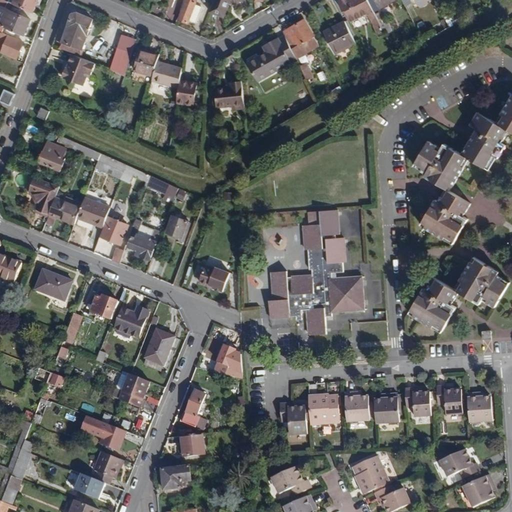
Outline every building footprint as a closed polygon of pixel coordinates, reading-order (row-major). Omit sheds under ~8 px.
[(0,25),(4,28),(24,36),(31,20),(6,9),(9,2),(4,0),(0,0),(0,7),(2,8),(0,14),(0,25)] [(33,12),(38,0),(15,0),(14,4),(33,12)] [(185,0),(178,19),(187,23),(189,20),(195,22),(201,7),(195,4),(196,0),(185,0)] [(213,0),(210,11),(224,17),(230,0),(239,0),(243,1),(243,0),(213,0)] [(368,0),(341,0),(338,2),(343,13),(346,12),(352,23),(368,15),(372,22),(378,19),(375,14),(373,11),(368,0)] [(368,0),(373,11),(394,0),(368,0)] [(378,19),(385,34),(393,31),(382,10),(375,14),(378,19)] [(72,14),(63,42),(83,49),(93,19),(77,12),(72,14)] [(451,14),(445,17),(446,21),(450,27),(464,19),(461,13),(453,18),(451,14)] [(284,35),(296,59),(319,45),(304,20),(283,32),(284,35)] [(324,32),(335,54),(356,44),(345,21),(324,32)] [(136,39),(122,34),(110,70),(124,76),(136,39)] [(247,63),(258,81),(297,60),(296,59),(284,35),(278,38),(278,37),(267,43),(270,50),(266,52),(247,63)] [(1,52),(16,59),(23,44),(9,37),(6,43),(17,48),(13,55),(3,50),(1,52)] [(63,42),(61,48),(81,55),(83,49),(63,42)] [(3,50),(13,55),(17,48),(6,43),(3,50)] [(142,51),(136,71),(154,76),(158,60),(159,56),(142,51)] [(83,59),(72,55),(69,64),(70,64),(68,69),(66,68),(62,77),(63,77),(63,78),(83,86),(88,74),(91,75),(95,64),(83,59)] [(154,76),(152,81),(179,88),(180,80),(182,67),(158,60),(154,76)] [(300,66),(307,80),(314,76),(307,62),(300,66)] [(179,88),(177,103),(194,105),(198,83),(180,80),(179,88)] [(216,87),(216,109),(232,107),(232,110),(245,109),(242,81),(231,82),(231,85),(216,87)] [(0,99),(0,102),(10,107),(15,95),(4,90),(0,99)] [(511,96),(501,114),(505,116),(499,125),(496,123),(480,114),(477,119),(475,118),(470,125),(476,129),(473,135),(481,140),(477,147),(470,141),(461,154),(445,144),(441,149),(439,153),(435,150),(437,147),(429,142),(416,163),(423,168),(422,171),(427,174),(425,177),(435,183),(439,176),(443,178),(442,180),(453,187),(464,168),(461,166),(466,157),(470,159),(485,168),(492,156),(496,158),(497,159),(501,152),(492,146),(496,140),(498,141),(501,137),(504,139),(509,131),(511,132),(511,96)] [(46,120),(49,111),(41,107),(37,116),(46,120)] [(501,114),(496,123),(499,125),(505,116),(501,114)] [(60,135),(57,142),(74,149),(76,142),(60,135)] [(473,135),(470,141),(477,147),(481,140),(473,135)] [(501,143),(498,141),(496,140),(492,146),(501,152),(505,146),(501,143)] [(43,151),(39,163),(61,171),(65,160),(63,160),(67,148),(48,141),(44,152),(43,151)] [(76,142),(74,149),(99,160),(101,153),(76,142)] [(99,160),(99,161),(110,166),(124,172),(127,164),(101,153),(99,160)] [(488,170),(496,158),(492,156),(485,168),(488,170)] [(461,166),(464,168),(470,159),(466,157),(461,166)] [(99,161),(97,164),(109,169),(110,166),(99,161)] [(8,167),(6,174),(12,176),(14,169),(8,167)] [(132,167),(130,172),(150,182),(152,176),(132,167)] [(150,182),(148,186),(175,199),(179,188),(152,176),(150,182)] [(450,192),(453,187),(442,180),(443,178),(439,176),(435,183),(446,190),(449,191),(450,192)] [(34,177),(30,190),(35,191),(36,190),(42,205),(40,211),(50,214),(57,195),(60,186),(34,177)] [(33,193),(38,203),(42,205),(36,190),(35,191),(33,193)] [(181,190),(177,197),(182,200),(186,192),(181,190)] [(446,190),(439,202),(447,207),(450,202),(444,198),(449,191),(446,190)] [(447,207),(439,202),(436,200),(423,222),(428,226),(426,229),(445,240),(447,237),(455,242),(468,220),(464,217),(454,211),(458,205),(467,211),(471,204),(450,192),(449,191),(444,198),(450,202),(447,207)] [(50,214),(49,215),(50,216),(57,218),(75,225),(78,218),(83,205),(57,195),(50,214)] [(83,205),(78,218),(103,228),(111,207),(85,197),(83,205)] [(464,217),(467,211),(458,205),(454,211),(464,217)] [(269,301),(270,319),(296,317),(296,320),(302,320),(302,310),(308,310),(310,335),(326,334),(325,317),(332,316),(332,312),(364,309),(362,277),(332,279),(332,273),(344,272),(343,262),(345,262),(343,238),(335,238),(335,235),(339,234),(337,210),(320,211),(320,224),(304,225),(305,250),(308,250),(309,270),(312,270),(312,276),(287,278),(287,272),(272,273),(274,300),(269,301)] [(50,216),(47,224),(53,227),(57,218),(50,216)] [(106,227),(102,237),(121,245),(127,230),(125,229),(127,224),(108,216),(105,226),(106,227)] [(172,216),(166,232),(182,238),(183,234),(187,236),(191,224),(187,223),(188,221),(172,216)] [(138,234),(136,238),(132,237),(128,247),(138,250),(136,254),(151,259),(157,241),(155,240),(157,234),(154,233),(152,239),(138,234)] [(447,237),(445,240),(453,245),(455,242),(447,237)] [(164,247),(158,245),(154,256),(160,258),(164,247)] [(117,249),(112,260),(121,264),(125,252),(117,249)] [(0,277),(15,284),(23,265),(0,255),(0,277)] [(475,256),(472,261),(486,269),(489,265),(475,256)] [(486,269),(472,261),(459,280),(463,283),(458,291),(455,289),(438,279),(433,287),(439,290),(436,295),(428,289),(425,287),(412,309),(416,312),(414,315),(433,327),(435,324),(444,329),(457,308),(452,304),(443,299),(446,292),(456,298),(460,292),(469,298),(480,305),(483,299),(485,296),(489,299),(487,302),(495,307),(505,292),(509,285),(502,280),(504,278),(498,274),(500,271),(489,265),(486,269)] [(205,264),(198,282),(207,286),(209,285),(213,287),(213,288),(223,292),(230,273),(215,267),(215,268),(205,264)] [(36,291),(65,302),(73,282),(44,271),(36,291)] [(435,277),(428,289),(436,295),(439,290),(433,287),(438,279),(435,277)] [(459,280),(455,289),(458,291),(463,283),(459,280)] [(452,304),(456,298),(446,292),(443,299),(452,304)] [(91,312),(105,318),(109,306),(115,308),(117,302),(102,296),(102,298),(97,296),(91,312)] [(105,318),(112,320),(119,303),(117,302),(115,308),(109,306),(105,318)] [(115,330),(139,338),(149,311),(139,307),(136,315),(123,310),(115,330)] [(84,316),(75,312),(64,340),(73,344),(84,316)] [(435,324),(433,327),(442,333),(444,329),(435,324)] [(146,359),(164,366),(175,337),(157,331),(146,359)] [(491,331),(483,331),(483,339),(491,339),(491,331)] [(226,345),(219,362),(238,370),(236,378),(244,380),(242,355),(236,352),(237,350),(226,345)] [(58,357),(64,360),(68,350),(61,348),(58,357)] [(96,360),(102,362),(106,354),(100,351),(96,360)] [(50,383),(54,374),(40,368),(36,379),(50,385),(50,383)] [(50,383),(61,387),(64,378),(54,374),(50,383)] [(130,374),(119,400),(140,408),(151,382),(130,374)] [(464,390),(456,390),(448,391),(447,387),(440,387),(441,404),(449,404),(449,414),(466,413),(464,390)] [(431,392),(424,393),(416,393),(415,390),(415,389),(407,389),(408,406),(417,406),(417,416),(433,415),(431,392)] [(196,390),(187,412),(185,411),(181,421),(197,427),(201,417),(198,416),(206,394),(196,390)] [(388,390),(388,391),(388,395),(384,395),(376,396),(378,420),(402,418),(400,390),(388,390)] [(367,397),(359,397),(355,398),(355,393),(343,394),(345,423),(368,421),(367,397)] [(494,397),(486,397),(482,398),(482,393),(469,394),(471,422),(496,420),(494,397)] [(238,397),(241,430),(248,429),(245,396),(238,397)] [(339,396),(330,397),(329,397),(325,397),(325,396),(310,397),(312,425),(341,423),(339,396)] [(158,406),(159,399),(148,397),(146,404),(158,406)] [(307,407),(298,407),(298,411),(290,411),(289,408),(289,404),(281,404),(283,422),(291,422),(292,436),(308,435),(307,407)] [(32,424),(39,427),(42,418),(35,415),(32,424)] [(103,438),(109,425),(86,416),(81,430),(103,438)] [(22,451),(25,441),(32,424),(26,422),(23,430),(16,449),(22,451)] [(101,444),(119,451),(126,432),(109,425),(103,438),(101,444)] [(182,436),(185,458),(206,455),(204,434),(182,436)] [(22,451),(31,454),(34,445),(25,441),(22,451)] [(22,451),(16,449),(8,469),(0,465),(0,471),(6,474),(12,476),(18,460),(22,451)] [(18,460),(27,463),(31,454),(22,451),(18,460)] [(480,464),(476,465),(474,466),(470,459),(472,458),(469,451),(445,461),(451,476),(464,471),(467,478),(483,471),(480,464)] [(116,479),(120,468),(123,460),(102,452),(95,471),(98,472),(113,478),(116,479)] [(353,468),(359,482),(360,481),(362,485),(366,494),(391,483),(379,457),(353,468)] [(234,461),(235,471),(250,469),(250,459),(234,461)] [(12,476),(21,480),(27,463),(18,460),(12,476)] [(163,469),(165,490),(184,488),(183,482),(187,482),(192,481),(191,466),(163,469)] [(298,495),(313,488),(310,481),(307,482),(304,484),(300,476),(303,475),(300,467),(275,478),(282,493),(294,488),(298,495)] [(106,483),(110,486),(113,478),(98,472),(96,479),(106,483)] [(2,486),(7,488),(12,476),(6,474),(2,486)] [(76,490),(99,499),(106,483),(96,479),(82,474),(76,490)] [(493,475),(467,486),(476,507),(499,498),(496,491),(494,488),(498,486),(493,475)] [(7,488),(17,492),(22,480),(21,480),(12,476),(7,488)] [(384,499),(387,507),(389,511),(393,511),(412,504),(405,490),(396,494),(393,486),(377,493),(381,500),(384,499)] [(9,505),(11,506),(17,492),(7,488),(2,502),(9,505)] [(314,507),(317,505),(312,495),(286,507),(288,511),(315,511),(315,510),(314,507)] [(0,511),(6,511),(9,505),(2,502),(0,507),(0,511)] [(96,511),(98,510),(76,502),(71,511),(96,511)]
